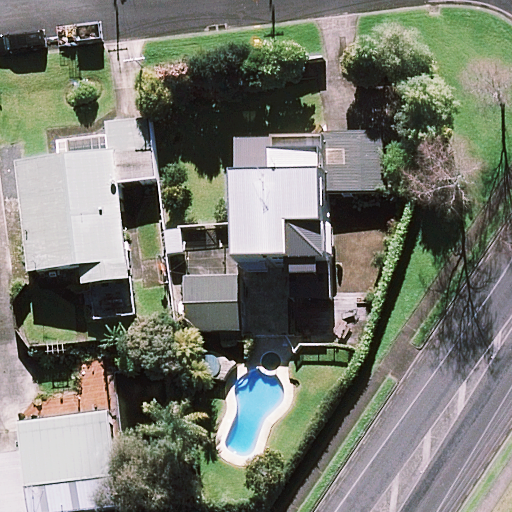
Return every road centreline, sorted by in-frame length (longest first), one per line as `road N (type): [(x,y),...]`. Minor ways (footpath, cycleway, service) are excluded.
road 1 (secondary): [(386,511),(511,324)]
road 2 (residential): [(0,16),(156,0)]
